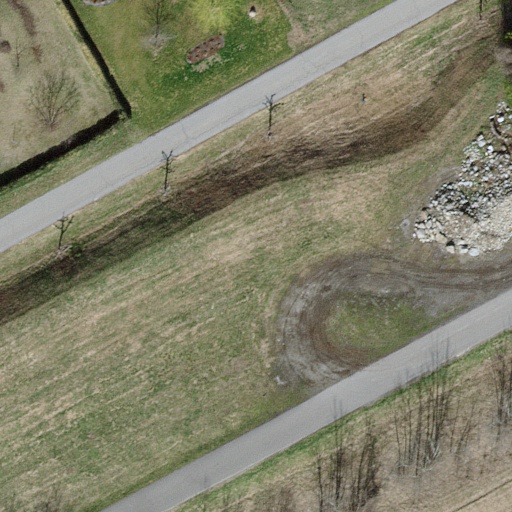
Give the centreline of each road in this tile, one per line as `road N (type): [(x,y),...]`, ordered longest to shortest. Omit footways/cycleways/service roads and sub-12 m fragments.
road 1 (residential): [(0,236),(430,0)]
road 2 (track): [(122,511),(511,301)]
